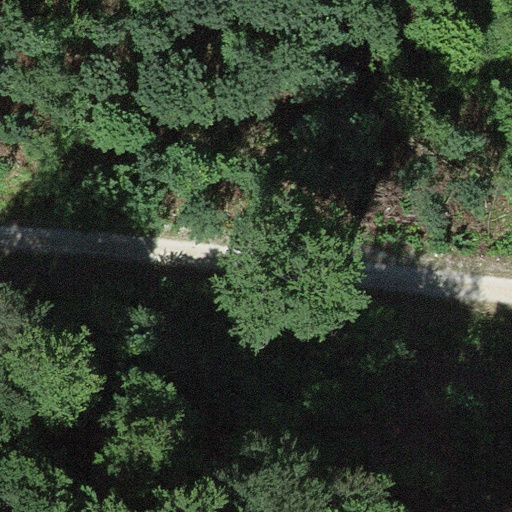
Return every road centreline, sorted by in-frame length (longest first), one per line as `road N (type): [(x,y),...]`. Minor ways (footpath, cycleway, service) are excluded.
road 1 (track): [(0,206),(70,181),(267,135),(511,51)]
road 2 (track): [(511,288),(0,226)]
